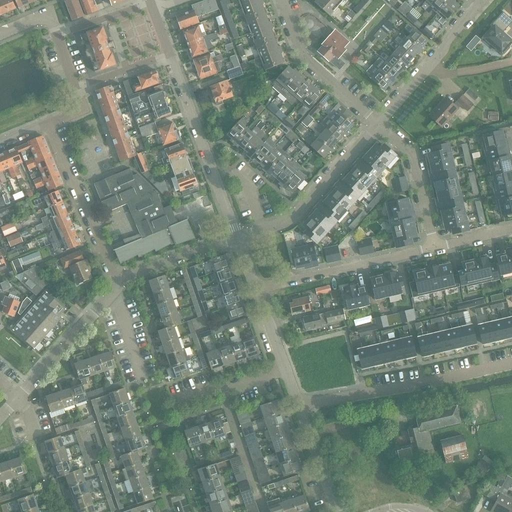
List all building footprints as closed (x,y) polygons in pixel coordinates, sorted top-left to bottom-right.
[(0,0),(0,15),(15,9),(11,0),(0,0)] [(62,0),(63,2),(65,2),(72,21),(83,17),(76,0),(62,0)] [(86,16),(98,11),(93,0),(82,0),(80,1),(86,16)] [(197,18),(218,10),(214,0),(206,0),(191,6),(193,11),(176,17),(180,29),(199,23),(197,18)] [(238,0),(265,71),(284,64),(281,55),(283,54),(280,45),(277,46),(271,30),(274,29),(271,21),(268,22),(262,6),(265,5),(262,0),(238,0)] [(316,0),(314,3),(329,16),(343,0),(316,0)] [(358,5),(362,9),(366,4),(362,0),(358,5)] [(425,0),(427,1),(421,7),(426,11),(435,0),(425,0)] [(435,0),(426,11),(429,14),(432,10),(437,14),(439,12),(450,0),(435,0)] [(450,0),(439,12),(437,14),(441,17),(437,21),(443,26),(460,6),(455,2),(456,1),(454,0),(450,0)] [(362,9),(358,5),(353,10),(357,14),(362,9)] [(401,6),(397,10),(402,14),(406,10),(401,6)] [(511,22),(511,19),(503,12),(492,25),(494,27),(484,38),(485,40),(484,41),(489,46),(491,44),(501,53),(502,52),(504,54),(509,49),(507,47),(511,42),(502,34),(511,22)] [(417,20),(409,13),(405,18),(413,24),(417,20)] [(221,16),(215,18),(218,27),(224,24),(221,16)] [(392,16),(387,21),(392,25),(396,20),(392,16)] [(417,20),(413,24),(418,29),(422,25),(417,20)] [(387,21),(383,25),(389,30),(392,25),(387,21)] [(185,39),(187,44),(206,37),(202,25),(182,32),(183,33),(182,34),(182,35),(183,38),(184,39),(185,39)] [(409,25),(404,30),(411,35),(407,39),(422,51),(423,50),(425,47),(424,46),(428,41),(409,25)] [(426,27),(421,32),(430,39),(434,35),(426,27)] [(94,72),(115,65),(111,54),(110,55),(105,39),(106,39),(103,28),(82,35),(87,49),(86,50),(85,53),(86,57),(89,59),(90,58),(94,72)] [(324,45),(319,52),(337,69),(343,62),(339,58),(345,51),(343,49),(348,42),(335,31),(323,44),(324,45)] [(208,52),(207,50),(212,48),(210,41),(218,38),(216,33),(206,37),(187,44),(189,50),(189,51),(188,52),(190,56),(191,56),(191,57),(191,56),(192,58),(208,52)] [(378,41),(373,36),(369,41),(374,45),(378,41)] [(398,36),(394,41),(414,58),(417,54),(418,55),(421,52),(422,51),(407,39),(405,36),(402,40),(398,36)] [(476,37),(472,41),(476,45),(480,41),(476,37)] [(394,41),(390,45),(396,51),(393,55),(408,67),(411,64),(410,62),(414,58),(394,41)] [(362,50),(367,54),(370,49),(366,45),(362,50)] [(384,52),(380,57),(399,74),(403,70),(404,71),(407,68),(408,67),(393,55),(390,58),(384,52)] [(196,66),(197,69),(217,62),(223,60),(221,55),(215,57),(213,53),(193,60),(194,61),(193,63),(194,66),(196,66)] [(359,53),(355,57),(360,61),(363,57),(359,53)] [(236,56),(230,58),(234,68),(239,66),(240,66),(239,65),(239,64),(236,56)] [(376,62),(373,66),(393,84),(394,83),(397,80),(395,79),(399,74),(380,57),(376,62)] [(201,79),(217,73),(221,71),(217,62),(197,69),(198,72),(197,74),(198,77),(200,77),(201,79)] [(230,80),(243,75),(241,70),(240,66),(239,66),(234,68),(227,71),(230,80)] [(370,69),(365,74),(384,91),(388,86),(390,88),(392,85),(393,84),(373,66),(370,69)] [(288,67),(271,86),(276,91),(280,94),(298,74),(294,70),(293,71),(288,67)] [(158,76),(159,75),(158,72),(156,72),(155,72),(155,70),(138,76),(141,84),(133,86),(135,92),(158,84),(157,79),(158,78),(157,77),(158,77),(158,76)] [(298,74),(280,94),(283,97),(287,101),(304,82),(300,78),(302,77),(298,74)] [(222,100),(233,96),(227,81),(210,87),(218,106),(223,104),(222,100)] [(304,82),(287,101),(292,105),(297,99),(301,102),(314,88),(309,84),(308,85),(304,82)] [(96,92),(100,103),(115,98),(113,93),(121,90),(119,84),(111,87),(111,86),(96,92)] [(304,105),(299,111),(304,116),(321,97),(316,93),(318,91),(314,88),(301,102),(304,105)] [(478,97),(469,88),(465,93),(474,101),(478,97)] [(149,103),(144,104),(140,101),(137,93),(133,95),(132,95),(128,97),(134,114),(167,103),(164,97),(165,96),(164,93),(163,92),(162,91),(147,96),(149,103)] [(468,112),(473,106),(463,96),(454,106),(446,99),(430,117),(442,127),(461,106),(468,112)] [(100,103),(104,115),(119,110),(115,98),(100,103)] [(169,108),(167,103),(134,114),(133,114),(135,120),(153,114),(156,120),(171,114),(170,112),(171,111),(170,108),(169,108)] [(266,108),(275,115),(278,112),(269,104),(266,108)] [(330,113),(327,117),(347,135),(348,134),(351,131),(349,130),(353,125),(346,119),(350,115),(338,104),(334,108),(330,113)] [(260,106),(255,112),(259,115),(264,110),(260,106)] [(119,110),(104,115),(108,126),(123,121),(121,116),(129,113),(127,107),(119,110)] [(278,112),(275,115),(279,119),(283,114),(279,110),(278,112)] [(498,112),(489,112),(489,120),(498,120),(498,112)] [(244,116),(227,135),(232,139),(230,141),(233,143),(234,144),(247,130),(243,126),(249,120),(244,116)] [(273,117),(268,122),(273,126),(278,121),(273,117)] [(287,117),(283,122),(291,130),(296,125),(287,117)] [(323,120),(319,125),(338,142),(342,138),(344,139),(346,136),(347,135),(327,117),(323,120)] [(305,119),(302,123),(306,128),(310,123),(305,119)] [(108,126),(112,138),(127,133),(123,121),(108,126)] [(163,146),(181,139),(177,130),(175,131),(172,122),(156,128),(154,123),(138,129),(142,139),(158,133),(163,146)] [(260,122),(256,126),(261,131),(265,126),(260,122)] [(319,124),(314,129),(321,135),(318,138),(332,151),(333,150),(336,147),(335,146),(338,142),(319,125),(319,124)] [(247,130),(234,144),(235,145),(238,147),(239,146),(243,150),(261,131),(256,126),(250,133),(247,130)] [(135,130),(127,133),(112,138),(116,150),(131,144),(129,138),(137,135),(135,130)] [(261,131),(243,150),(248,154),(247,155),(250,158),(251,159),(263,144),(260,141),(265,135),(261,131)] [(483,142),(487,156),(501,153),(500,148),(505,146),(501,131),(484,135),(485,141),(483,142)] [(309,136),(305,141),(324,158),(328,154),(329,155),(332,152),(332,151),(318,138),(315,142),(309,136)] [(30,148),(32,153),(47,147),(43,137),(28,143),(28,144),(17,148),(15,149),(17,153),(19,152),(30,148)] [(263,144),(251,159),(252,159),(255,162),(256,161),(260,164),(277,145),(272,141),(267,147),(263,144)] [(296,146),(301,151),(305,146),(300,141),(296,146)] [(135,156),(131,144),(116,150),(120,161),(134,156),(135,156)] [(170,164),(188,158),(188,157),(187,158),(182,144),(164,150),(165,151),(161,152),(164,158),(161,159),(164,166),(170,164)] [(428,154),(430,164),(451,159),(448,144),(433,147),(434,153),(428,154)] [(277,145),(260,164),(264,168),(263,169),(266,172),(267,173),(285,152),(281,149),(277,145)] [(376,145),(369,152),(385,166),(395,155),(384,145),(380,149),(376,145)] [(305,146),(301,151),(305,154),(309,150),(305,146)] [(25,162),(27,166),(51,156),(47,147),(32,153),(34,158),(25,162)] [(21,163),(17,153),(15,149),(5,153),(15,177),(20,187),(24,185),(20,175),(19,175),(15,166),(21,163)] [(285,152),(267,173),(268,173),(271,176),(272,175),(276,179),(293,159),(288,155),(285,152)] [(368,163),(364,167),(375,177),(385,166),(369,152),(363,159),(368,163)] [(11,179),(15,177),(5,153),(0,154),(0,166),(2,171),(7,169),(11,179)] [(492,170),(493,175),(511,171),(507,157),(502,158),(501,153),(487,156),(490,170),(492,170)] [(135,156),(134,156),(141,173),(141,174),(147,171),(140,154),(135,156)] [(472,165),(469,154),(464,156),(466,167),(472,165)] [(38,166),(40,171),(55,165),(51,156),(27,166),(28,170),(38,166)] [(192,170),(188,158),(170,164),(175,176),(192,170)] [(293,159),(276,179),(280,183),(279,184),(282,186),(283,187),(301,167),(297,163),(293,159)] [(438,171),(439,176),(454,173),(451,159),(430,164),(432,173),(438,171)] [(33,181),(34,185),(59,175),(55,165),(40,171),(42,177),(33,181)] [(301,167),(283,187),(284,188),(287,191),(288,189),(292,193),(297,188),(303,182),(309,174),(304,169),(301,167)] [(356,167),(350,174),(366,188),(375,177),(364,167),(360,171),(356,167)] [(170,206),(163,209),(155,191),(153,192),(152,190),(153,189),(141,177),(137,174),(133,176),(130,169),(93,184),(106,214),(127,205),(140,236),(124,240),(126,245),(113,251),(115,250),(121,264),(138,255),(139,257),(155,249),(156,251),(170,244),(171,245),(175,243),(176,245),(194,238),(186,220),(188,220),(188,219),(177,224),(170,206)] [(197,184),(192,170),(175,176),(180,191),(181,191),(183,195),(190,193),(188,188),(197,184)] [(493,181),(496,196),(510,192),(509,187),(511,186),(511,177),(511,171),(493,175),(495,181),(493,181)] [(158,183),(148,172),(142,174),(153,185),(158,183)] [(468,174),(470,184),(476,183),(474,172),(468,174)] [(435,183),(437,192),(458,187),(454,173),(439,176),(441,182),(435,183)] [(348,185),(344,189),(356,199),(366,188),(350,174),(343,181),(348,185)] [(63,184),(59,175),(34,185),(36,189),(45,185),(48,190),(63,184)] [(405,177),(398,178),(400,185),(407,183),(405,177)] [(391,180),(393,187),(400,185),(398,178),(391,180)] [(158,183),(153,185),(163,195),(169,193),(164,180),(158,183)] [(306,184),(303,182),(297,188),(300,190),(306,184)] [(407,183),(400,185),(393,187),(394,193),(408,190),(407,183)] [(479,194),(476,183),(470,184),(473,195),(479,194)] [(445,200),(446,205),(461,202),(458,187),(437,192),(439,201),(445,200)] [(336,189),(330,196),(346,210),(356,199),(344,189),(341,193),(336,189)] [(383,189),(375,197),(380,201),(387,193),(383,189)] [(46,202),(48,208),(62,202),(57,191),(33,201),(35,207),(46,202)] [(22,192),(12,196),(15,201),(24,197),(22,192)] [(511,197),(511,198),(510,192),(496,196),(499,210),(501,210),(503,216),(508,214),(508,216),(511,215),(511,197)] [(328,207),(325,211),(336,221),(346,210),(330,196),(324,203),(328,207)] [(372,209),(380,201),(375,197),(368,205),(372,209)] [(386,204),(390,219),(405,215),(403,210),(409,209),(407,199),(400,201),(400,199),(393,201),(393,202),(386,204)] [(475,202),(477,213),(483,212),(480,201),(475,202)] [(48,208),(50,214),(46,215),(46,217),(41,219),(42,223),(66,213),(62,202),(48,208)] [(442,212),(444,221),(464,216),(461,202),(446,205),(447,210),(442,212)] [(182,205),(174,208),(177,213),(184,210),(182,205)] [(317,211),(310,218),(326,232),(336,221),(325,211),(321,215),(317,211)] [(363,211),(356,219),(360,223),(368,215),(367,214),(363,211)] [(485,223),(483,212),(477,213),(480,224),(485,223)] [(52,231),(57,229),(71,224),(66,213),(42,223),(44,227),(50,225),(52,231)] [(406,220),(405,215),(390,219),(393,233),(414,228),(412,219),(406,220)] [(468,231),(464,216),(444,221),(446,230),(452,229),(453,234),(468,231)] [(316,243),(326,232),(310,218),(304,225),(308,229),(305,233),(316,243)] [(353,231),(360,223),(356,219),(348,227),(353,231)] [(13,223),(1,228),(4,237),(17,232),(13,223)] [(49,241),(51,245),(75,235),(71,224),(57,229),(59,235),(55,237),(55,238),(49,241)] [(416,237),(414,228),(393,233),(397,248),(412,244),(410,239),(416,237)] [(19,233),(6,238),(10,248),(23,242),(19,233)] [(80,245),(75,235),(51,245),(52,249),(63,244),(66,251),(80,245)] [(370,238),(363,240),(367,254),(373,252),(370,238)] [(360,255),(367,254),(363,240),(357,242),(360,255)] [(298,249),(292,250),(293,256),(291,256),(293,263),(294,262),(296,268),(310,265),(310,267),(317,265),(312,246),(304,248),(303,246),(297,247),(298,249)] [(337,246),(330,248),(334,262),(340,260),(337,246)] [(327,263),(334,262),(330,248),(324,249),(327,263)] [(506,254),(496,257),(501,275),(511,272),(511,248),(511,250),(505,251),(506,254)] [(82,283),(92,279),(87,267),(89,266),(86,259),(83,261),(79,251),(60,259),(64,269),(69,267),(77,285),(78,284),(79,286),(83,284),(82,283)] [(18,259),(12,262),(16,274),(23,271),(21,266),(23,265),(22,263),(39,256),(37,252),(18,259)] [(210,260),(214,273),(230,268),(225,255),(210,260)] [(480,259),(474,260),(480,284),(498,279),(494,264),(489,266),(486,256),(480,257),(480,259)] [(463,272),(458,273),(461,286),(466,285),(467,287),(480,284),(474,260),(461,263),(463,272)] [(438,266),(443,290),(459,287),(456,276),(452,277),(449,262),(442,264),(442,266),(439,267),(438,266)] [(189,268),(193,280),(198,279),(193,266),(189,268)] [(438,266),(426,269),(431,293),(443,290),(438,266)] [(23,273),(20,282),(36,296),(48,282),(50,279),(46,276),(36,267),(23,273)] [(181,270),(185,282),(190,281),(186,268),(181,270)] [(214,273),(219,285),(234,280),(230,268),(214,273)] [(415,282),(409,283),(413,298),(431,293),(426,269),(425,269),(425,270),(419,271),(419,269),(413,271),(415,282)] [(396,272),(383,275),(388,297),(401,294),(400,287),(402,286),(400,278),(398,279),(396,272)] [(383,276),(370,279),(375,300),(388,297),(383,275),(383,276)] [(149,282),(153,294),(169,288),(164,276),(149,282)] [(198,279),(193,280),(198,292),(202,291),(198,279)] [(219,285),(223,296),(238,291),(234,280),(219,285)] [(0,284),(3,291),(11,289),(8,281),(0,284)] [(185,282),(190,294),(194,292),(190,281),(185,282)] [(356,285),(342,288),(348,310),(369,305),(364,286),(357,288),(356,285)] [(317,295),(330,292),(330,289),(329,286),(315,289),(317,295)] [(153,294),(157,306),(173,300),(169,288),(153,294)] [(339,290),(332,292),(333,298),(341,296),(339,290)] [(202,291),(198,292),(201,304),(206,302),(202,291)] [(223,296),(227,308),(242,303),(238,291),(223,296)] [(190,294),(194,306),(198,304),(194,292),(190,294)] [(65,310),(46,293),(35,305),(35,304),(17,325),(18,325),(13,330),(12,329),(12,330),(22,339),(21,340),(21,341),(25,345),(26,344),(26,343),(34,350),(35,349),(34,349),(39,343),(39,344),(40,343),(39,343),(44,337),(45,337),(45,336),(50,331),(51,330),(50,330),(55,325),(56,325),(56,324),(61,318),(61,319),(62,318),(59,316),(64,310),(65,310)] [(3,297),(0,303),(0,304),(4,306),(1,312),(7,315),(14,317),(20,302),(18,302),(19,298),(9,294),(8,297),(7,297),(7,299),(3,297)] [(305,313),(311,311),(308,300),(312,299),(311,295),(307,296),(307,297),(292,300),(292,303),(289,304),(291,314),(304,311),(305,313)] [(157,306),(161,317),(177,312),(173,300),(157,306)] [(201,304),(206,316),(210,314),(206,302),(201,304)] [(246,314),(242,303),(227,308),(231,320),(246,314)] [(202,316),(198,304),(194,306),(198,318),(202,316)] [(321,326),(345,320),(343,310),(318,315),(303,318),(306,330),(321,327),(321,326)] [(410,310),(398,313),(401,324),(412,321),(410,310)] [(181,323),(177,312),(161,317),(165,329),(173,326),(181,323)] [(214,326),(210,314),(206,316),(209,327),(214,326)] [(385,316),(374,319),(377,330),(388,327),(385,316)] [(247,318),(234,322),(236,327),(249,322),(247,318)] [(511,325),(510,318),(500,321),(504,339),(511,337),(511,325)] [(187,322),(191,333),(195,332),(191,320),(187,322)] [(500,321),(489,323),(493,342),(500,340),(500,342),(503,341),(503,340),(504,339),(500,321)] [(234,322),(223,326),(224,331),(236,327),(234,322)] [(489,323),(478,326),(483,344),(493,342),(489,323)] [(375,324),(365,326),(367,332),(371,331),(376,330),(375,324)] [(471,325),(461,328),(465,347),(476,344),(471,325)] [(158,331),(162,343),(178,338),(173,326),(165,329),(158,331)] [(223,326),(212,330),(213,335),(224,331),(223,326)] [(461,328),(450,330),(454,349),(455,349),(456,350),(459,349),(459,348),(465,347),(461,328)] [(201,339),(213,335),(212,330),(199,334),(201,339)] [(450,330),(439,333),(443,352),(454,349),(450,330)] [(191,333),(195,345),(199,344),(195,332),(191,333)] [(439,333),(428,336),(433,354),(443,352),(439,333)] [(428,336),(418,338),(422,357),(424,356),(424,357),(427,357),(427,356),(433,354),(428,336)] [(162,343),(166,355),(182,350),(178,338),(162,343)] [(254,338),(241,342),(247,358),(259,353),(254,338)] [(411,338),(400,340),(405,359),(410,357),(411,358),(414,358),(413,357),(415,356),(411,338)] [(400,340),(389,343),(394,361),(404,359),(405,359),(400,340)] [(241,342),(230,346),(235,362),(247,358),(241,342)] [(389,343),(379,345),(383,364),(394,361),(389,343)] [(195,345),(199,357),(203,356),(199,344),(195,345)] [(379,345),(368,348),(372,366),(379,365),(379,366),(382,365),(382,364),(383,364),(379,345)] [(230,346),(218,350),(224,365),(235,362),(230,346)] [(368,348),(357,350),(358,355),(360,361),(362,369),(372,366),(368,348)] [(166,355),(170,367),(186,361),(186,362),(191,361),(189,356),(187,356),(185,349),(182,350),(166,355)] [(212,370),(224,365),(218,350),(206,354),(212,370)] [(110,352),(98,356),(103,372),(106,378),(111,377),(108,370),(116,367),(110,352)] [(98,356),(86,360),(92,376),(103,372),(98,356)] [(207,368),(203,356),(199,357),(203,369),(207,368)] [(82,385),(87,383),(85,378),(92,376),(86,360),(75,364),(82,385)] [(171,368),(169,368),(171,374),(173,374),(174,379),(194,372),(192,367),(191,367),(189,361),(186,362),(186,361),(170,367),(171,368)] [(120,382),(108,386),(109,390),(122,386),(120,382)] [(86,398),(85,394),(82,385),(70,389),(75,404),(87,400),(86,398)] [(108,386),(96,390),(98,394),(109,390),(108,386)] [(70,389),(58,393),(63,408),(75,404),(70,389)] [(109,394),(113,406),(129,401),(124,389),(109,394)] [(96,390),(85,394),(86,398),(98,394),(96,390)] [(51,412),(63,408),(58,393),(46,397),(51,412)] [(90,401),(94,413),(99,411),(95,399),(90,401)] [(260,406),(264,418),(282,412),(281,411),(285,409),(284,406),(280,407),(278,400),(260,406)] [(113,406),(117,418),(133,412),(129,401),(113,406)] [(430,429),(462,423),(459,406),(416,415),(418,426),(408,428),(412,446),(413,453),(434,449),(430,429)] [(94,413),(98,424),(103,423),(99,411),(94,413)] [(236,415),(242,430),(246,428),(244,421),(250,419),(247,411),(236,415)] [(117,418),(121,429),(137,424),(133,412),(117,418)] [(284,419),(282,412),(264,418),(268,430),(286,424),(285,423),(289,421),(288,417),(284,419)] [(92,417),(80,421),(82,426),(94,422),(92,417)] [(221,419),(208,423),(213,439),(226,435),(221,419)] [(242,430),(244,438),(255,434),(250,419),(244,421),(246,428),(242,430)] [(80,421),(69,425),(70,430),(82,426),(80,421)] [(98,424),(102,436),(107,434),(103,423),(98,424)] [(208,423),(196,427),(201,443),(213,439),(208,423)] [(121,429),(125,441),(141,436),(137,424),(121,429)] [(288,430),(286,424),(268,430),(272,441),(290,435),(289,434),(293,433),(292,429),(288,430)] [(57,434),(70,430),(69,425),(64,427),(63,426),(55,429),(57,434)] [(190,447),(201,443),(196,427),(185,431),(190,447)] [(74,432),(78,444),(82,442),(78,431),(74,432)] [(102,436),(106,448),(111,446),(107,434),(102,436)] [(244,438),(250,453),(254,452),(252,445),(258,443),(255,434),(244,438)] [(441,439),(446,462),(469,458),(465,434),(441,439)] [(292,442),(290,435),(272,441),(276,453),(294,447),(293,446),(297,444),(296,440),(292,442)] [(145,448),(141,436),(125,441),(129,453),(136,451),(145,448)] [(60,437),(45,442),(49,454),(64,449),(60,437)] [(78,444),(82,455),(86,454),(82,442),(78,444)] [(250,453),(252,461),(263,458),(258,443),(252,445),(254,452),(250,453)] [(114,456),(111,446),(106,448),(110,460),(115,458),(114,456)] [(296,453),(294,447),(276,453),(280,465),(298,459),(297,457),(301,456),(300,452),(296,453)] [(411,447),(398,450),(400,461),(414,458),(411,447)] [(49,454),(53,466),(68,460),(64,449),(49,454)] [(121,456),(125,468),(140,463),(136,451),(129,453),(121,456)] [(231,451),(218,455),(220,459),(233,455),(231,451)] [(82,455),(86,468),(91,466),(86,454),(82,455)] [(218,455),(207,459),(208,463),(220,459),(218,455)] [(229,460),(234,475),(239,474),(237,467),(243,465),(240,456),(229,460)] [(20,458),(8,462),(13,477),(26,473),(20,458)] [(252,461),(258,476),(262,475),(260,468),(266,466),(263,458),(252,461)] [(197,467),(208,463),(207,459),(195,463),(197,467)] [(300,465),(298,459),(280,465),(284,476),(302,470),(301,469),(305,467),(304,464),(300,465)] [(57,478),(65,475),(72,472),(68,460),(53,466),(57,478)] [(102,463),(106,474),(111,473),(107,461),(102,463)] [(8,462),(0,464),(0,477),(1,481),(13,477),(8,462)] [(94,465),(98,477),(103,475),(99,463),(94,465)] [(125,468),(129,480),(144,474),(140,463),(125,468)] [(200,475),(202,482),(220,476),(216,464),(198,471),(199,472),(195,473),(197,476),(200,475)] [(234,475),(237,484),(248,480),(243,465),(237,467),(239,474),(234,475)] [(271,481),(266,466),(260,468),(262,475),(258,476),(260,484),(271,481)] [(80,469),(72,472),(65,475),(69,487),(85,482),(80,469)] [(106,474),(110,486),(115,485),(111,473),(106,474)] [(129,480),(133,492),(148,486),(144,474),(129,480)] [(493,511),(511,511),(511,500),(501,494),(510,478),(504,474),(497,487),(493,485),(487,497),(496,502),(491,511),(493,511)] [(98,477),(102,489),(107,487),(103,475),(98,477)] [(297,475),(285,479),(287,484),(299,480),(297,475)] [(204,487),(206,494),(224,488),(220,476),(202,482),(202,483),(199,484),(200,488),(204,487)] [(285,479),(273,483),(275,488),(287,484),(285,479)] [(237,484),(242,499),(247,497),(245,490),(251,488),(248,480),(237,484)] [(69,487),(73,499),(89,493),(85,482),(69,487)] [(110,486),(114,498),(119,496),(115,485),(110,486)] [(457,503),(470,498),(466,485),(453,490),(457,503)] [(152,498),(148,486),(133,492),(137,504),(152,498)] [(30,487),(18,491),(19,496),(32,492),(30,487)] [(102,489),(106,501),(111,499),(107,487),(102,489)] [(208,498),(210,505),(228,499),(224,488),(206,494),(206,495),(203,496),(204,499),(208,498)] [(242,499),(245,507),(256,503),(251,488),(245,490),(247,497),(242,499)] [(18,491),(6,495),(8,500),(19,496),(18,491)] [(73,499),(77,510),(93,505),(89,493),(73,499)] [(18,500),(22,511),(37,507),(33,495),(18,500)] [(304,495),(292,499),(296,511),(306,511),(309,511),(304,495)] [(123,508),(119,496),(114,498),(118,510),(123,508)] [(279,498),(267,502),(269,511),(283,511),(280,503),(279,498)] [(115,511),(111,499),(106,501),(109,511),(111,511),(113,511),(115,511)] [(212,510),(212,511),(228,511),(232,511),(228,499),(210,505),(210,506),(207,507),(208,511),(212,510)] [(296,511),(292,499),(280,503),(283,511),(296,511)] [(153,502),(141,506),(143,511),(155,507),(153,502)] [(245,507),(247,511),(256,511),(258,511),(256,503),(245,507)]
